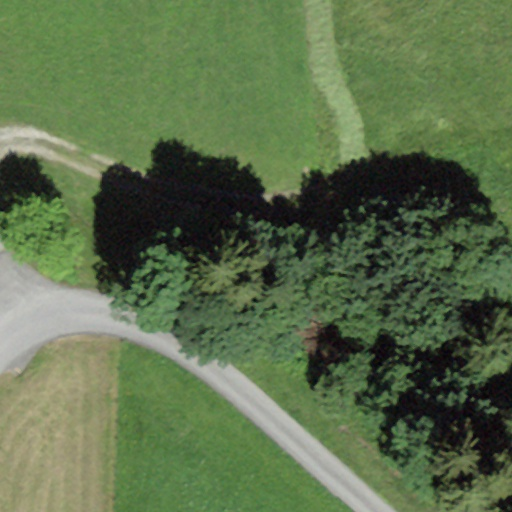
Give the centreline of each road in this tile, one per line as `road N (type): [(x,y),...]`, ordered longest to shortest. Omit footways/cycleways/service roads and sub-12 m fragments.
road 1 (unclassified): [(376,511),(199,354),(160,333),(89,312),(60,314),(34,321),(0,346)]
road 2 (track): [(0,145),(34,142),(142,182),(201,193)]
